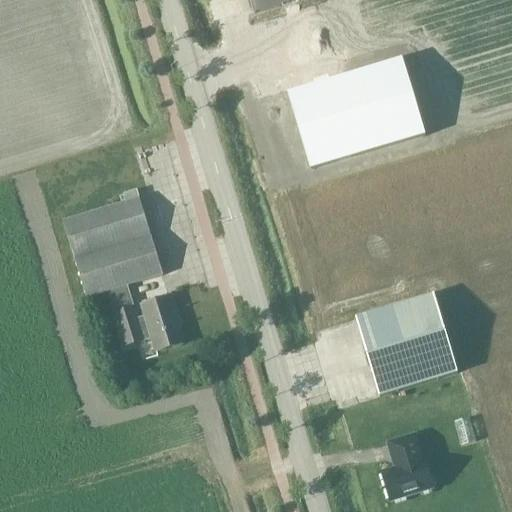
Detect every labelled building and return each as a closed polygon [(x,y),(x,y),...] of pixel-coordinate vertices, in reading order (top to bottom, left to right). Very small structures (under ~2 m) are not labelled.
[(300,0),(249,0),(254,14),(300,0)] [(402,60),(287,94),(310,170),(425,136),(402,60)] [(184,344),(178,326),(169,298),(140,307),(144,318),(137,320),(127,287),(162,276),(138,199),(139,199),(136,191),(122,196),(125,204),(63,223),(87,300),(108,294),(115,316),(114,316),(124,347),(150,339),(155,353),(184,344)] [(433,297),(356,320),(379,398),(457,375),(433,297)] [(387,444),(392,463),(394,462),(396,469),(381,473),(390,503),(432,490),(423,461),(421,461),(414,436),(387,444)]
